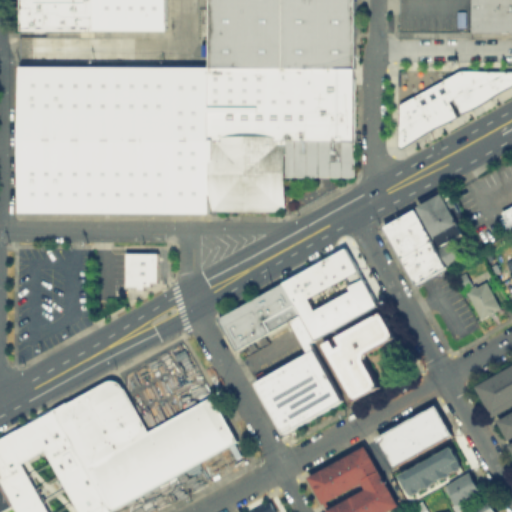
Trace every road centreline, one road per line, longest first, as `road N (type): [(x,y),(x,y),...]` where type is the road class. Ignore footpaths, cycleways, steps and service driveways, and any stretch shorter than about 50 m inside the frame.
road 1 (residential): [(192,511),(511,337)]
road 2 (residential): [(12,400),(0,381),(0,48)]
road 3 (residential): [(511,502),(352,212)]
road 4 (residential): [(302,511),(202,325),(196,298)]
road 5 (secondary): [(312,235),(493,133)]
road 6 (residential): [(390,191),(373,154),(377,0)]
road 7 (residential): [(0,229),(193,229)]
road 8 (secondary): [(0,406),(131,331)]
road 9 (residential): [(511,50),(377,50)]
road 10 (secondary): [(196,298),(312,235)]
